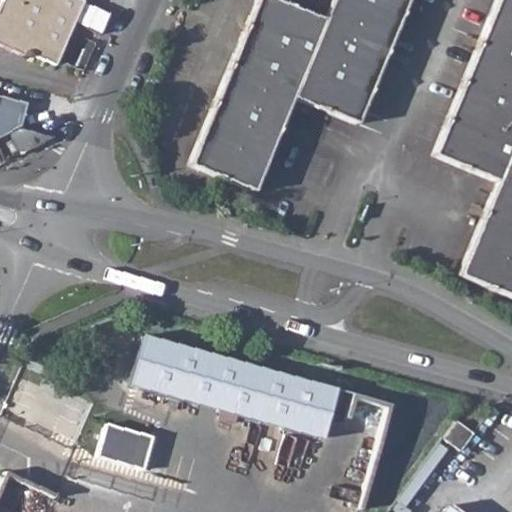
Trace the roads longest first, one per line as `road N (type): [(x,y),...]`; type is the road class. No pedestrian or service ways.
road 1 (unclassified): [(40,249),(511,388)]
road 2 (unclassified): [(511,348),(404,288),(230,238),(60,205)]
road 3 (unclassified): [(60,205),(151,0)]
